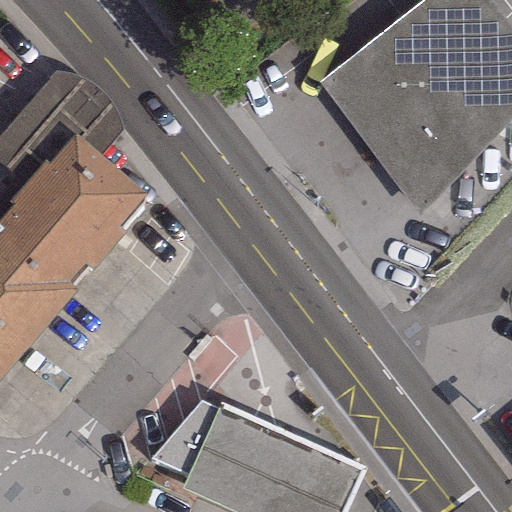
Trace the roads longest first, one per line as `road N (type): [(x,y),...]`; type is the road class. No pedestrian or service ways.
road 1 (primary): [(251,220),(470,511)]
road 2 (unclassified): [(251,220),(29,490)]
road 3 (primary): [(83,0),(251,220)]
road 4 (track): [(379,391),(511,261)]
